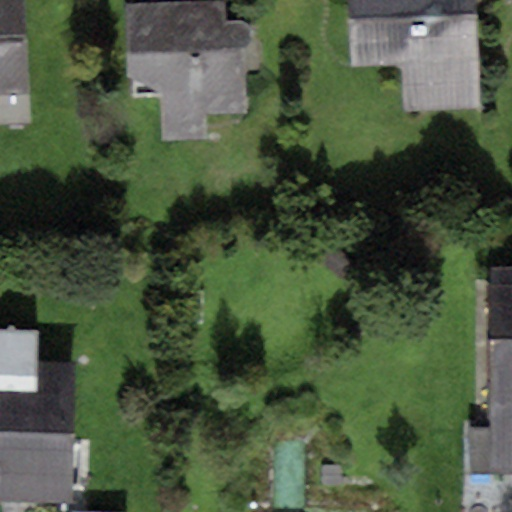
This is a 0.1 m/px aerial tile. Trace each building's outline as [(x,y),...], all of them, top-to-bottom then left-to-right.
[(38,0),(0,0),(0,133),(41,132),(38,0)] [(498,0),(349,0),(351,63),(500,60),(498,0)] [(267,3),(135,7),(138,134),(270,131),(267,3)] [(496,482),(511,481),(511,250),(487,252),(496,482)] [(0,353),(0,509),(62,511),(79,511),(86,358),(0,353)]
